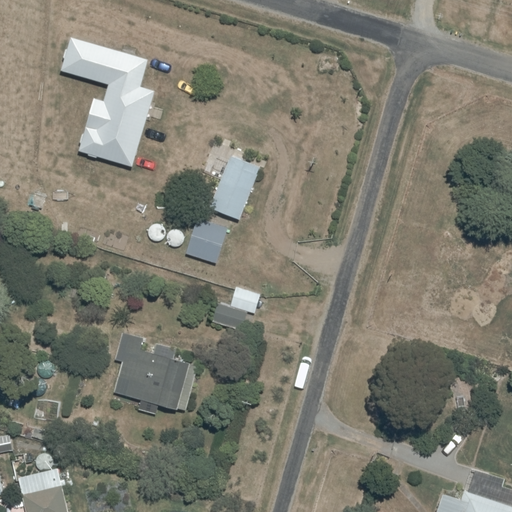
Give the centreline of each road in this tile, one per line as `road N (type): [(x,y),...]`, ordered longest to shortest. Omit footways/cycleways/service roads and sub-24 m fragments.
road 1 (residential): [(288,511),(423,34)]
road 2 (unclassified): [(306,0),(423,34)]
